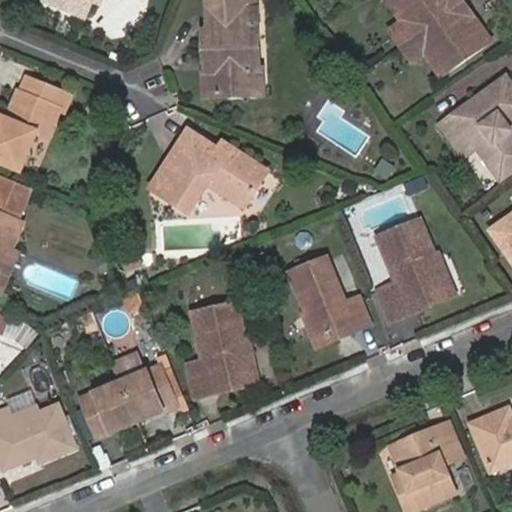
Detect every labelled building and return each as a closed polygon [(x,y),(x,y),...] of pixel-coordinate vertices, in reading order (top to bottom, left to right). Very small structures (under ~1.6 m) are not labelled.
[(46,0),(45,3),(83,18),(91,0),(100,5),(102,0),(46,0)] [(203,30),(204,60),(209,61),(209,69),(204,69),(206,96),(246,94),(246,71),(258,71),(256,10),(242,10),(241,0),(206,0),(206,13),(212,13),(213,30),(206,30),(203,30)] [(255,0),(241,0),(242,10),(256,10),(255,0)] [(386,0),(402,21),(413,37),(426,54),(442,76),(492,40),(475,17),(463,26),(452,10),(445,0),(386,0)] [(463,1),(462,0),(445,0),(452,10),(463,1)] [(463,1),(452,10),(463,26),(475,17),(463,1)] [(413,37),(402,21),(388,31),(400,47),(413,37)] [(412,63),(426,54),(413,37),(400,47),(412,63)] [(258,94),(258,71),(246,71),(246,94),(258,94)] [(511,131),(506,124),(511,119),(511,85),(507,78),(440,125),(464,156),(477,148),(501,180),(511,172),(511,131)] [(7,121),(4,119),(0,128),(0,164),(21,173),(37,134),(48,139),(59,110),(54,108),(59,93),(28,80),(22,95),(19,94),(7,121)] [(69,97),(59,93),(54,108),(59,110),(64,112),(69,97)] [(224,152),(215,147),(188,130),(150,189),(189,212),(209,181),(245,203),(266,167),(229,144),(224,152)] [(220,139),(215,147),(224,152),(229,144),(220,139)] [(30,189),(0,176),(0,273),(2,274),(14,246),(24,220),(19,217),(30,189)] [(511,217),(493,231),(511,259),(511,217)] [(428,258),(434,256),(419,221),(377,239),(397,283),(377,292),(391,323),(408,315),(406,307),(443,291),(428,258)] [(20,248),(14,246),(2,274),(0,273),(0,290),(2,292),(20,248)] [(437,254),(434,256),(428,258),(443,291),(406,307),(408,315),(454,296),(437,254)] [(288,275),(304,316),(314,341),(352,326),(354,332),(369,327),(358,298),(342,305),(324,261),(288,275)] [(110,282),(120,278),(113,264),(104,267),(110,282)] [(240,343),(244,342),(236,304),(192,314),(203,362),(188,365),(196,398),(212,395),(210,386),(248,377),(240,343)] [(95,316),(83,320),(91,345),(104,342),(95,316)] [(314,341),(304,316),(300,317),(312,348),(330,341),(354,332),(352,326),(314,341)] [(249,341),(244,342),(240,343),(248,377),(210,386),(212,395),(241,388),(259,384),(249,341)] [(140,353),(111,360),(116,378),(144,371),(140,353)] [(144,414),(146,420),(176,406),(159,368),(82,400),(98,440),(127,428),(125,422),(144,414)] [(0,462),(4,471),(29,460),(28,456),(35,453),(37,457),(40,464),(75,450),(56,408),(32,418),(12,427),(10,420),(6,411),(0,413),(0,462)] [(511,417),(509,410),(472,425),(492,473),(511,464),(511,417)] [(30,412),(10,420),(12,427),(32,418),(30,412)] [(127,428),(146,420),(144,414),(125,422),(127,428)] [(391,448),(402,475),(407,486),(399,490),(407,511),(410,511),(454,493),(443,467),(463,458),(449,424),(391,448)] [(407,486),(402,475),(394,478),(399,490),(407,486)]
